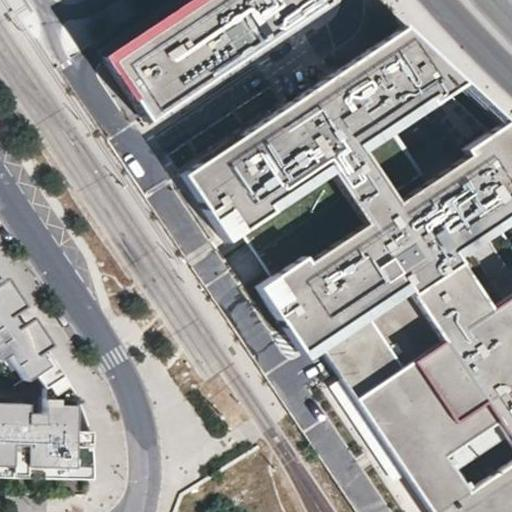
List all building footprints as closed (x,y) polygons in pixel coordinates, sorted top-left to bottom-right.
[(316,0),(188,0),(137,35),(102,60),(143,120),(316,0)] [(462,84),(398,24),(179,174),(224,241),(238,231),(251,223),(281,268),(268,276),(253,286),(298,352),(313,342),(427,511),(511,511),(511,249),(493,221),(511,209),(511,130),(504,123),(395,198),(359,150),(462,84)] [(281,268),(251,223),(238,231),(268,276),(281,268)] [(18,315),(0,288),(0,352),(3,351),(19,378),(29,371),(47,358),(18,315)] [(47,358),(29,371),(38,384),(61,378),(47,358)] [(304,385),(325,374),(318,360),(297,371),(304,385)] [(61,378),(38,384),(37,393),(67,390),(64,384),(61,378)] [(0,465),(5,465),(5,474),(5,475),(37,476),(37,475),(38,466),(87,467),(87,463),(87,459),(86,454),(86,445),(85,439),(83,433),(82,427),(80,421),(78,415),(75,407),(73,401),(70,395),(67,390),(37,393),(37,410),(28,409),(28,418),(22,418),(22,409),(22,398),(0,397),(0,465)] [(87,476),(87,467),(38,466),(37,475),(87,476)]
